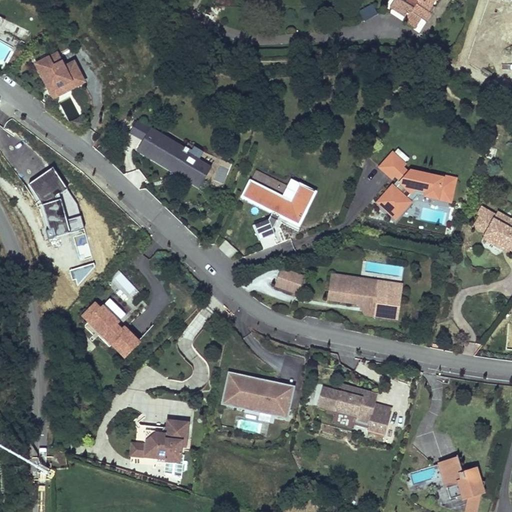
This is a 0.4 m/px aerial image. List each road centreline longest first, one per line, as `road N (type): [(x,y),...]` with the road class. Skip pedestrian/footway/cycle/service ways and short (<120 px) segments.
road 1 (residential): [(0,86),(99,163),(253,309),(511,369)]
road 2 (tertiary): [(0,220),(34,333),(37,511)]
road 3 (unknown): [(216,275),(336,220),(372,173)]
road 4 (unknown): [(239,296),(209,313),(187,341),(199,369),(195,383),(151,382),(137,396)]
